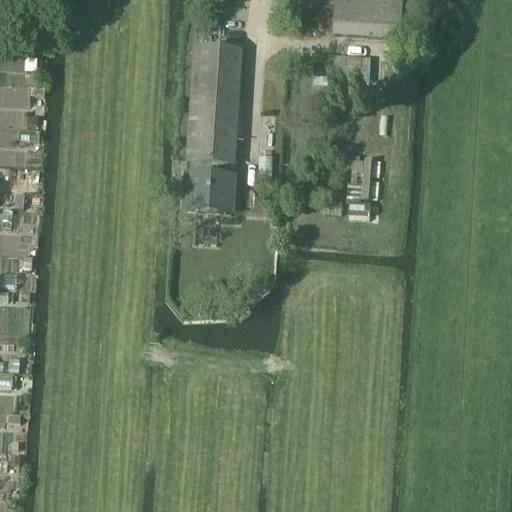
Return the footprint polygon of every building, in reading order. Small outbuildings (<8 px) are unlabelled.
[(399,43),(401,0),(336,0),(334,39),(399,43)] [(234,168),(241,56),(193,53),(185,166),(187,166),(186,179),(185,179),(185,180),(184,192),(183,215),(225,218),(226,206),(231,207),(233,183),(231,182),(232,168),(234,168)] [(332,68),(331,86),(343,86),(355,86),(368,87),(370,62),(333,60),(332,67),(332,68)] [(359,93),(354,92),(343,92),(343,95),(326,93),(326,80),(311,80),(309,113),(360,116),(362,104),(358,104),(359,93)] [(361,187),(360,204),(369,204),(369,203),(370,185),(371,180),(372,165),(372,163),(363,162),(363,166),(362,175),(362,176),(361,187)] [(272,163),(258,163),(258,184),(271,184),(271,181),(272,181),(272,163)] [(349,217),(349,219),(359,219),(359,218),(359,208),(360,207),(349,206),(349,217)]
